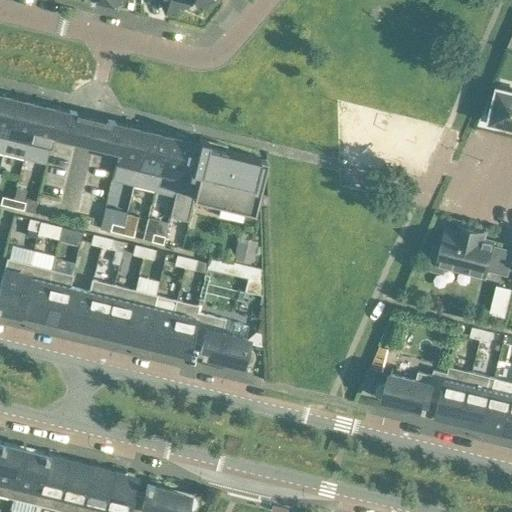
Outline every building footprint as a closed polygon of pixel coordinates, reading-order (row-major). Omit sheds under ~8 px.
[(169,10),(193,2),(192,0),(162,0),(163,2),(166,1),(169,10)] [(491,94),(487,113),(492,115),(490,122),(498,124),(497,129),(511,132),(511,92),(498,89),(496,96),(491,94)] [(0,151),(3,152),(16,98),(8,96),(8,93),(0,91),(0,151)] [(3,152),(24,157),(37,103),(29,101),(29,99),(18,96),(18,98),(16,98),(3,152)] [(37,103),(24,157),(44,162),(45,162),(52,134),(51,133),(57,108),(50,106),(50,104),(39,101),(39,103),(37,103)] [(57,108),(51,133),(52,134),(76,140),(85,142),(91,118),(76,114),(76,112),(69,110),(69,111),(59,108),(57,108)] [(91,118),(85,142),(118,150),(120,150),(126,125),(114,122),(115,121),(107,120),(107,122),(91,118)] [(118,150),(111,179),(134,184),(147,130),(144,129),(145,127),(134,124),(134,127),(126,125),(120,150),(118,150)] [(155,132),(147,130),(134,184),(154,189),(167,135),(165,134),(166,132),(155,129),(155,132)] [(154,189),(174,194),(188,140),(186,139),(187,137),(176,135),(176,137),(167,135),(154,189)] [(188,140),(174,194),(169,216),(188,221),(192,202),(211,207),(212,202),(246,210),(259,157),(225,149),(226,144),(198,138),(197,142),(188,140)] [(14,195),(13,199),(12,207),(33,212),(36,200),(24,197),(14,195)] [(0,203),(12,207),(13,199),(2,196),(0,203)] [(40,221),(29,218),(27,228),(38,231),(40,221)] [(58,239),(61,226),(40,221),(38,231),(37,233),(58,239)] [(109,231),(121,234),(123,226),(111,223),(109,231)] [(444,229),(440,248),(433,246),(430,258),(427,269),(443,273),(445,266),(486,277),(488,270),(507,275),(511,255),(511,250),(494,246),(495,242),(483,239),(485,231),(460,225),(458,233),(444,229)] [(82,231),(71,229),(61,226),(58,239),(57,241),(79,246),(82,231)] [(135,229),(123,226),(121,234),(133,237),(135,229)] [(151,241),(163,244),(165,236),(153,233),(151,241)] [(90,244),(101,246),(103,236),(93,234),(90,244)] [(103,236),(101,246),(111,249),(108,260),(118,263),(124,242),(113,239),(103,236)] [(238,238),(234,257),(249,261),(254,242),(238,238)] [(132,254),(142,257),(145,247),(135,244),(132,254)] [(155,249),(145,247),(142,257),(153,259),(155,249)] [(174,264),(184,267),(187,257),(176,255),(174,264)] [(261,268),(209,255),(207,261),(208,262),(206,268),(248,278),(245,291),(261,295),(261,268)] [(197,260),(187,257),(184,267),(195,269),(197,260)] [(0,307),(18,312),(30,264),(6,258),(0,284),(0,307)] [(51,269),(30,264),(18,312),(39,317),(51,269)] [(72,274),(51,269),(39,317),(60,323),(69,285),(70,286),(72,274)] [(92,279),(89,290),(90,291),(81,328),(102,333),(114,284),(92,279)] [(134,289),(114,284),(102,333),(123,338),(134,289)] [(60,323),(81,328),(90,291),(89,290),(70,286),(69,285),(60,323)] [(134,289),(123,338),(143,343),(155,294),(134,289)] [(175,299),(155,294),(143,343),(164,348),(176,299),(175,299)] [(198,305),(176,299),(164,348),(186,354),(190,338),(197,311),(198,305)] [(225,318),(197,311),(190,338),(202,341),(199,353),(202,353),(244,363),(245,363),(247,363),(249,362),(251,361),(251,360),(252,359),(252,358),(252,357),(253,356),(252,355),(252,354),(251,352),(251,351),(250,350),(248,349),(247,349),(247,348),(245,348),(247,338),(221,332),(225,318)] [(470,337),(480,339),(482,329),(472,327),(470,337)] [(493,332),(482,329),(480,339),(490,342),(493,332)] [(441,399),(437,415),(447,417),(447,420),(458,422),(458,420),(460,421),(472,372),(449,366),(447,373),(441,399)] [(388,383),(386,383),(386,382),(385,382),(384,382),(383,382),(382,382),(382,383),(381,383),(380,383),(379,384),(378,385),(378,386),(377,386),(377,387),(377,388),(376,389),(376,390),(376,391),(377,391),(377,392),(377,393),(378,394),(378,395),(379,395),(379,396),(380,396),(381,397),(382,397),(423,407),(426,408),(429,396),(441,399),(447,373),(434,369),(433,375),(418,371),(416,380),(390,373),(388,383)] [(480,426),(482,426),(491,389),(492,389),(495,378),(472,372),(460,421),(469,423),(469,425),(480,428),(480,426)] [(491,389),(482,426),(492,428),(491,431),(502,433),(502,431),(505,431),(511,400),(511,393),(492,389),(491,389)] [(1,444),(0,449),(0,495),(12,498),(24,450),(20,449),(21,446),(10,444),(9,446),(1,444)] [(24,450),(12,498),(34,504),(46,455),(42,454),(43,452),(32,449),(32,452),(24,450)] [(46,455),(34,504),(56,509),(68,460),(59,458),(59,456),(48,453),(48,456),(46,455)] [(68,460),(56,509),(67,511),(78,511),(90,466),(81,464),(81,461),(71,459),(70,461),(68,460)] [(90,466),(78,511),(102,511),(112,471),(103,469),(103,467),(93,464),(92,466),(90,466)] [(112,471),(102,511),(126,511),(131,493),(135,477),(125,474),(125,472),(115,469),(114,472),(112,471)] [(146,484),(143,496),(131,493),(126,511),(183,511),(184,509),(187,509),(188,510),(190,510),(191,509),(193,509),(193,508),(194,507),(195,507),(195,505),(196,504),(196,502),(196,501),(195,500),(195,498),(194,497),(193,496),(192,496),(190,495),(149,485),(149,484),(146,484)]
